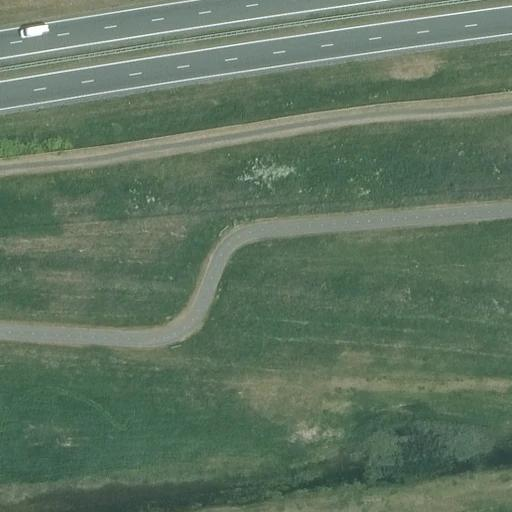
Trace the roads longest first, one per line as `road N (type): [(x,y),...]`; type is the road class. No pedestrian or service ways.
road 1 (trunk): [(0,100),(511,21)]
road 2 (trunk): [(305,0),(0,49)]
